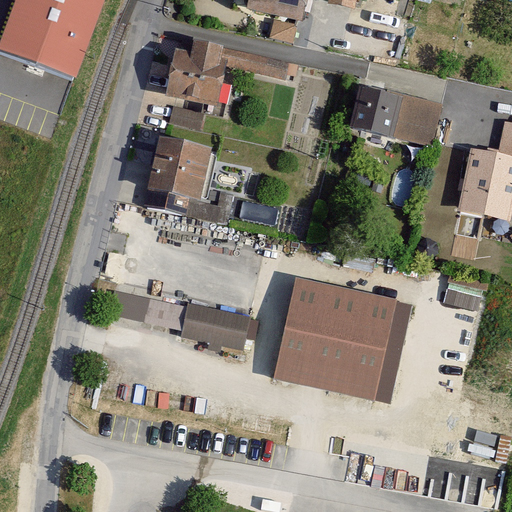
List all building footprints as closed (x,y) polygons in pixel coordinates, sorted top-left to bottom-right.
[(102,0),(16,0),(0,45),(0,51),(73,79),(102,0)] [(250,0),(248,14),(303,24),(307,0),(250,0)] [(330,0),(329,4),(354,10),(355,0),(330,0)] [(167,100),(216,109),(225,63),(176,54),(167,100)] [(390,139),(398,100),(360,92),(352,131),(390,139)] [(436,131),(441,106),(416,101),(411,126),(436,131)] [(199,127),(202,113),(174,108),(171,122),(199,127)] [(511,126),(505,125),(499,155),(511,157),(511,126)] [(196,217),(209,153),(160,143),(147,207),(196,217)] [(459,213),(510,222),(511,212),(511,160),(471,153),(459,213)] [(374,401),(395,304),(296,283),(275,380),(374,401)] [(185,325),(187,301),(116,294),(113,319),(185,325)] [(411,308),(395,304),(374,401),(390,405),(411,308)] [(242,350),(249,322),(189,308),(183,337),(242,350)]
